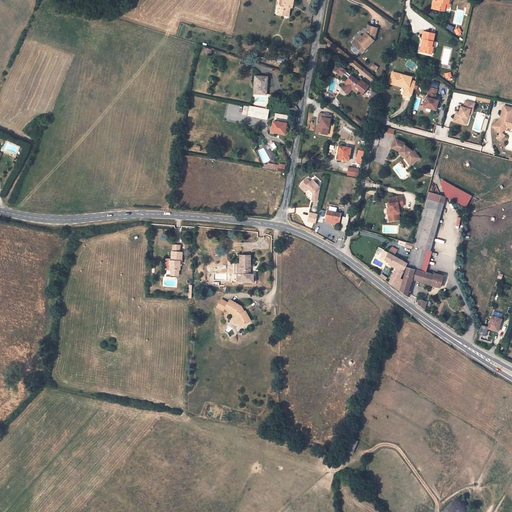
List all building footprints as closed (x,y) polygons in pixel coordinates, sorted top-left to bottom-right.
[(279,0),(278,6),(281,7),(279,15),(285,16),(285,14),(289,15),(290,8),(291,5),(293,6),(293,0),(279,0)] [(432,9),(440,10),(440,8),(445,9),(445,8),(446,4),(448,5),(449,4),(449,0),(437,0),(437,2),(435,1),(433,1),(432,9)] [(377,28),(368,26),(366,34),(362,37),(354,45),(361,52),(373,41),(377,28)] [(420,51),(427,53),(428,51),(432,52),(434,42),(433,42),(434,34),(424,32),(422,39),(423,40),(424,40),(423,45),(422,44),(420,51)] [(362,37),(360,35),(352,43),(354,45),(362,37)] [(352,89),(357,92),(359,90),(363,94),(369,86),(361,80),(360,82),(351,75),(351,76),(346,72),(343,70),(341,68),(337,65),(333,69),(339,74),(340,74),(342,76),(343,75),(348,79),(350,80),(346,84),(347,84),(343,89),(348,94),(352,89)] [(392,73),(389,84),(404,88),(405,86),(393,83),(396,74),(392,73)] [(396,74),(393,83),(405,86),(404,88),(403,94),(411,96),(415,82),(410,81),(411,78),(396,74)] [(267,77),(255,76),(254,83),(257,84),(257,94),(266,94),(267,77)] [(426,97),(423,107),(435,111),(438,101),(434,100),(436,95),(435,95),(437,90),(429,87),(427,93),(428,94),(427,98),(426,97)] [(377,101),(379,92),(371,90),(370,96),(371,97),(371,100),(377,101)] [(455,115),(454,120),(464,123),(466,118),(467,119),(469,114),(470,110),(472,111),(474,104),(465,101),(463,108),(461,107),(459,113),(458,116),(455,115)] [(269,110),(253,107),(250,106),(248,115),(267,119),(269,110)] [(511,108),(504,107),(501,116),(503,117),(502,120),(500,120),(497,123),(500,126),(496,130),(502,136),(509,129),(511,129),(511,119),(511,115),(511,108)] [(331,115),(320,113),(318,121),(321,122),(320,126),(319,133),(327,135),(331,115)] [(286,124),(273,121),(271,132),(285,134),(286,124)] [(393,136),(395,129),(387,127),(385,134),(393,136)] [(394,140),(391,149),(400,152),(402,154),(402,155),(406,158),(407,156),(412,163),(419,158),(416,154),(415,155),(412,150),(411,151),(405,146),(403,145),(403,143),(394,140)] [(339,146),(337,159),(348,161),(349,156),(351,157),(353,148),(339,146)] [(347,174),(357,176),(358,169),(348,167),(347,174)] [(307,179),(301,185),(305,188),(306,186),(308,188),(313,193),(312,200),(316,201),(317,201),(318,194),(314,193),(320,187),(313,180),(310,182),(307,179)] [(470,199),(440,183),(445,197),(465,208),(470,199)] [(445,197),(428,192),(425,202),(433,205),(436,206),(441,207),(442,207),(445,197)] [(402,196),(389,198),(390,203),(388,204),(389,209),(390,208),(391,214),(388,214),(389,221),(399,219),(398,213),(399,213),(398,206),(400,206),(403,205),(402,196)] [(433,205),(425,202),(423,207),(429,209),(434,210),(441,212),(442,207),(441,207),(436,206),(433,205)] [(408,264),(407,267),(415,270),(420,271),(426,250),(430,251),(441,212),(434,210),(429,209),(423,207),(420,219),(408,264)] [(341,214),(336,213),(333,212),(327,211),(325,218),(339,221),(341,214)] [(426,250),(420,271),(424,272),(430,251),(426,250)] [(171,260),(170,260),(169,265),(171,265),(171,270),(180,270),(180,261),(182,261),(182,253),(172,252),(171,260)] [(389,283),(399,290),(403,280),(400,278),(407,263),(388,253),(385,259),(386,260),(386,261),(385,262),(386,262),(386,263),(387,263),(387,262),(388,262),(388,261),(390,262),(389,263),(395,266),(397,267),(396,269),(389,283)] [(240,264),(234,264),(234,274),(236,274),(236,281),(244,281),(244,282),(254,282),(254,274),(250,274),(251,256),(240,255),(240,264)] [(415,270),(407,267),(400,291),(407,297),(412,279),(415,270)] [(420,271),(415,270),(412,279),(420,281),(416,280),(418,273),(420,273),(420,271)] [(420,281),(432,285),(432,282),(434,275),(424,272),(420,271),(420,273),(418,273),(416,280),(420,281)] [(435,274),(434,275),(432,282),(437,283),(438,282),(441,283),(443,276),(435,274)] [(221,300),(217,307),(223,311),(225,309),(234,314),(236,317),(239,322),(241,326),(251,321),(245,312),(244,312),(243,313),(241,310),(242,310),(241,307),(230,301),(228,304),(221,300)] [(418,305),(425,310),(427,302),(419,300),(418,305)] [(492,316),(488,329),(497,331),(499,326),(500,326),(502,319),(492,316)] [(353,439),(348,450),(353,452),(357,441),(353,439)] [(474,511),(461,495),(441,511),(442,511),(474,511)]
